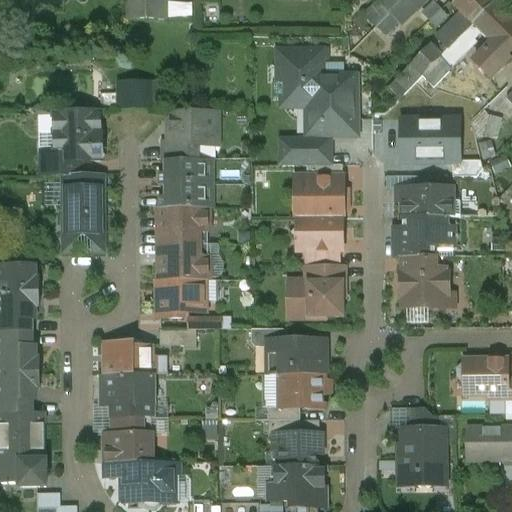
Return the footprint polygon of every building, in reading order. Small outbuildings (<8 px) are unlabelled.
[(166,0),(128,0),(129,22),(166,22),(166,0)] [(388,0),(381,8),(390,16),(406,0),(388,0)] [(406,0),(390,16),(400,26),(426,0),(406,0)] [(491,0),(459,0),(453,7),(466,19),(474,27),(496,4),(491,0)] [(511,54),(511,19),(496,4),(474,27),(481,34),(492,45),(507,60),(507,59),(511,54)] [(444,9),(436,17),(442,23),(450,16),(444,9)] [(436,17),(427,26),(432,31),(432,32),(433,33),(442,23),(436,17)] [(459,26),(455,23),(437,40),(444,47),(449,52),(455,45),(474,27),(466,19),(459,26)] [(427,26),(417,35),(423,40),(432,32),(432,31),(427,26)] [(474,27),(455,45),(465,56),(477,44),(474,41),(481,34),(474,27)] [(441,49),(435,43),(431,47),(436,52),(441,49)] [(449,52),(442,58),(452,69),(465,56),(455,45),(449,52)] [(492,45),(474,64),(491,81),(510,62),(507,59),(507,60),(492,45)] [(431,46),(389,90),(400,101),(424,77),(442,58),(436,52),(431,47),(431,46)] [(441,49),(436,52),(442,58),(449,52),(444,47),(441,49)] [(356,79),(324,79),(324,71),(327,71),(327,52),(277,52),(277,70),(278,70),(278,85),(273,85),(273,101),(310,100),(310,122),(308,122),(308,137),(323,137),(327,133),(330,134),(333,135),(336,135),(339,135),(339,134),(341,133),(343,132),(346,129),(347,125),(356,127),(356,79)] [(452,69),(442,58),(424,77),(435,88),(452,69)] [(161,110),(160,80),(121,82),(122,112),(161,110)] [(489,118),(484,112),(472,124),(476,141),(484,138),(497,142),(502,121),(489,118)] [(216,114),(170,114),(170,146),(164,146),(164,163),(165,163),(196,163),(195,148),(206,148),(206,138),(216,138),(216,114)] [(100,137),(100,115),(56,116),(56,135),(57,159),(57,164),(81,163),(101,163),(101,160),(103,160),(102,137),(100,137)] [(465,115),(433,116),(434,163),(466,163),(465,115)] [(56,116),(39,116),(39,118),(40,135),(56,135),(56,116)] [(433,116),(401,116),(401,164),(434,163),(433,116)] [(330,168),(329,143),(282,144),(282,168),(307,168),(330,168)] [(57,159),(41,159),(41,179),(57,178),(65,178),(81,178),(81,177),(81,163),(57,164),(57,159)] [(196,163),(165,163),(165,176),(159,176),(159,188),(165,188),(165,200),(159,200),(159,211),(209,211),(215,211),(215,162),(199,163),(196,163)] [(330,168),(307,168),(307,180),(342,180),(343,184),(343,168),(330,168)] [(103,177),(81,177),(81,178),(65,178),(65,190),(103,190),(103,177)] [(432,179),(415,179),(414,191),(432,191),(432,179)] [(342,180),(307,180),(307,200),(297,200),(297,221),(343,220),(343,208),(348,208),(348,191),(342,192),(343,184),(342,180)] [(103,190),(65,190),(65,238),(75,238),(75,239),(94,238),(103,238),(103,190)] [(414,191),(403,191),(403,219),(445,219),(445,220),(461,219),(461,203),(453,203),(452,191),(432,191),(414,191)] [(209,211),(159,211),(159,235),(173,235),(173,247),(200,247),(200,235),(209,235),(209,211)] [(445,219),(403,219),(403,242),(403,247),(435,247),(453,247),(453,230),(445,230),(445,220),(445,219)] [(343,220),(297,221),(297,229),(290,237),(298,245),(298,254),(307,254),(339,254),(343,254),(343,220)] [(75,238),(65,238),(65,254),(75,254),(75,239),(75,238)] [(103,238),(94,238),(94,254),(103,254),(103,238)] [(435,247),(403,247),(403,242),(395,242),(395,260),(403,260),(403,259),(435,259),(435,247)] [(200,247),(173,247),(173,259),(160,259),(160,283),(206,283),(209,283),(209,259),(200,259),(200,247)] [(32,254),(0,254),(0,267),(32,268),(32,254)] [(339,254),(307,254),(307,268),(308,268),(339,268),(339,254)] [(435,259),(403,259),(403,260),(403,276),(436,276),(435,259)] [(0,267),(0,295),(39,295),(40,295),(40,281),(36,281),(36,268),(0,267)] [(343,284),(343,268),(339,268),(308,268),(309,285),(343,284)] [(403,276),(401,276),(401,300),(403,300),(403,310),(430,310),(433,313),(439,313),(442,310),(444,310),(444,297),(449,297),(449,276),(436,276),(403,276)] [(206,283),(160,283),(160,321),(185,321),(185,315),(206,315),(206,283)] [(309,285),(308,285),(308,289),(289,289),(289,316),(309,316),(309,324),(327,323),(327,319),(344,319),(343,284),(309,285)] [(40,309),(39,295),(0,295),(0,323),(32,323),(36,323),(36,309),(40,309)] [(221,320),(189,320),(189,333),(197,333),(221,332),(221,320)] [(0,335),(32,336),(32,323),(0,323),(0,335)] [(288,332),(252,332),(252,346),(257,350),(268,350),(268,344),(288,344),(288,332)] [(189,333),(161,333),(161,349),(197,349),(197,333),(189,333)] [(32,336),(0,335),(0,348),(32,349),(32,336)] [(136,348),(136,344),(108,345),(108,363),(105,363),(105,377),(152,377),(153,377),(153,348),(136,348)] [(288,344),(268,344),(268,350),(270,350),(270,352),(274,356),(274,366),(270,370),(270,376),(268,376),(268,378),(280,378),(324,377),(324,344),(288,344)] [(0,376),(40,376),(40,362),(36,362),(36,349),(32,349),(0,348),(0,376)] [(506,364),(465,364),(465,368),(462,368),(459,371),(459,378),(462,381),(465,381),(465,396),(491,396),(493,399),(499,398),(501,396),(506,396),(507,396),(507,382),(506,364)] [(40,376),(0,376),(0,403),(32,404),(37,404),(36,390),(40,390),(40,376)] [(152,377),(105,377),(105,408),(113,408),(152,408),(152,377)] [(324,377),(280,378),(280,410),(280,411),(300,411),(324,411),(324,377)] [(0,416),(33,416),(32,404),(0,403),(0,416)] [(152,408),(113,408),(113,421),(152,421),(152,408)] [(300,411),(280,411),(280,410),(268,410),(268,423),(300,423),(300,411)] [(433,419),(425,411),(411,411),(411,431),(440,431),(439,419),(433,419)] [(45,416),(0,416),(0,440),(45,440),(45,427),(42,427),(41,417),(45,417),(45,416)] [(152,421),(113,421),(113,435),(144,435),(144,422),(152,422),(152,421)] [(300,423),(268,423),(269,437),(280,437),(280,436),(320,436),(320,423),(302,423),(300,423)] [(511,430),(466,431),(466,464),(484,464),(484,469),(500,469),(500,464),(511,463),(511,430)] [(411,431),(404,431),(404,456),(400,456),(400,482),(414,482),(414,485),(419,490),(429,490),(434,485),(434,478),(444,478),(444,447),(440,447),(440,431),(411,431)] [(113,435),(105,435),(106,465),(139,465),(152,465),(152,435),(113,435)] [(320,436),(280,436),(280,437),(280,469),(317,468),(317,457),(321,457),(321,454),(324,452),(325,448),(324,445),(321,443),(321,436),(320,436)] [(45,440),(0,440),(0,464),(42,464),(42,453),(45,453),(45,440)] [(47,489),(46,464),(42,464),(0,464),(0,481),(1,482),(2,487),(21,487),(21,490),(47,489)] [(139,465),(106,465),(106,479),(123,479),(127,479),(127,478),(139,478),(139,465)] [(152,465),(139,465),(139,478),(127,478),(127,479),(123,479),(123,501),(127,505),(144,505),(144,508),(147,511),(156,511),(160,508),(160,505),(177,505),(177,482),(181,479),(180,465),(152,465)] [(280,469),(255,469),(255,470),(276,470),(276,488),(270,488),(270,504),(291,504),(291,510),(307,510),(306,508),(325,508),(325,469),(317,468),(280,469)]
